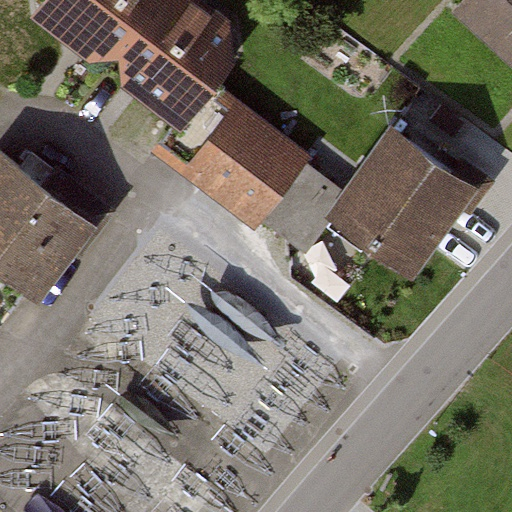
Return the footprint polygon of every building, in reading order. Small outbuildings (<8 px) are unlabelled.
[(44,0),(31,18),(107,73),(160,0),(44,0)] [(160,0),(107,73),(183,128),(246,43),(186,0),(160,0)] [(511,0),(454,0),(442,15),(511,73),(511,0)] [(168,159),(274,231),(319,165),(213,93),(168,159)] [(472,191),(382,129),(318,224),(408,285),(472,191)] [(0,161),(0,284),(33,310),(92,232),(0,161)]
